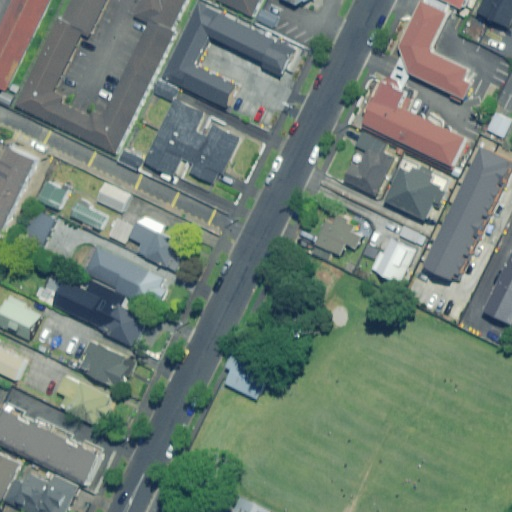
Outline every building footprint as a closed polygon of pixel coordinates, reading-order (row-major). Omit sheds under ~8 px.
[(65,0),(21,0),(0,41),(0,81),(19,91),(65,0)] [(121,156),(198,0),(151,0),(143,17),(156,24),(109,117),(70,98),(117,0),(76,0),(23,108),(121,156)] [(230,0),(229,3),(263,20),(272,0),(230,0)] [(326,0),(293,0),(320,13),(326,0)] [(413,72),(468,99),(477,82),(469,78),(474,68),(434,49),(456,4),(467,9),(471,0),(427,0),(405,46),(413,72)] [(511,0),(487,0),(482,11),(511,26),(511,24),(511,0)] [(314,58),(211,8),(174,82),(238,114),(249,91),(215,74),(229,45),(303,81),(314,58)] [(175,100),(181,88),(164,79),(160,77),(153,93),(174,103),(175,100)] [(424,100),(399,88),(378,130),(468,174),(482,146),(417,114),(424,100)] [(214,116),(184,101),(152,166),(181,180),(188,166),(229,186),(255,135),(232,124),(223,142),(205,134),(214,116)] [(511,124),(511,120),(497,113),(488,131),(504,139),(511,124)] [(412,159),(374,141),(368,154),(377,158),(364,184),(393,198),(412,159)] [(52,164),(23,150),(0,195),(0,236),(11,242),(52,164)] [(144,161),(125,152),(120,163),(139,172),(144,161)] [(511,201),(511,164),(493,155),(475,192),(508,209),(511,201)] [(459,187),(421,169),(402,206),(440,225),(459,187)] [(70,192),(47,183),(39,201),(62,211),(70,192)] [(132,196),(105,184),(96,202),(124,214),(132,196)] [(80,206),(75,219),(102,232),(108,219),(80,206)] [(58,220),(38,211),(23,243),(43,252),(58,220)] [(373,230),(346,217),(329,251),(356,264),(373,230)] [(136,227),(118,219),(110,238),(128,246),(136,227)] [(199,251),(158,231),(146,256),(187,276),(199,251)] [(426,251),(403,240),(386,275),(408,286),(426,251)] [(485,263),(450,245),(432,282),(467,299),(485,263)] [(175,284),(108,249),(95,274),(163,309),(175,284)] [(52,267),(39,260),(28,280),(41,287),(52,267)] [(511,288),(498,316),(511,322),(511,288)] [(119,307),(89,292),(78,315),(95,323),(100,326),(98,330),(133,347),(147,319),(120,305),(119,307)] [(28,306),(10,296),(0,313),(0,325),(29,342),(43,317),(27,308),(28,306)] [(34,360),(0,342),(0,368),(24,381),(34,360)] [(145,365),(101,342),(86,371),(131,393),(145,365)] [(226,385),(260,400),(273,370),(239,355),(226,385)] [(122,399),(74,375),(59,403),(107,428),(122,399)] [(114,454),(15,403),(0,433),(0,434),(8,439),(0,455),(0,495),(11,501),(36,453),(98,485),(114,454)] [(272,511),(262,507),(248,500),(241,511),(272,511)]
